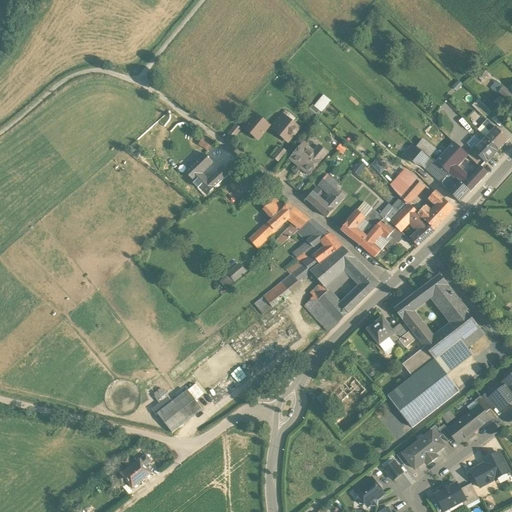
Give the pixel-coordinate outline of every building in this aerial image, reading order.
[(421,54),(414,47),(406,57),(412,63),(421,54)] [(484,72),(477,80),(482,83),(488,75),(484,72)] [(511,100),(511,95),(496,83),(491,90),(509,104),(511,100)] [(309,111),(316,117),(331,99),(324,93),(309,111)] [(491,113),(478,101),(472,107),(485,120),(491,113)] [(268,126),(251,112),(249,114),(254,118),(245,129),(240,125),(239,127),(256,142),(268,126)] [(249,114),(240,125),(245,129),(254,118),(249,114)] [(299,129),(282,114),(280,116),(284,120),(275,132),(271,128),(269,130),(286,144),(291,138),(294,137),(296,135),(296,132),(299,129)] [(280,116),(271,128),(275,132),(284,120),(280,116)] [(508,141),(487,121),(482,126),(490,134),(485,139),(498,151),(499,152),(508,141)] [(482,126),(477,131),(485,139),(490,134),(482,126)] [(238,132),(234,128),(227,136),(232,140),(238,132)] [(213,144),(198,135),(193,143),(199,146),(200,145),(209,150),(213,144)] [(430,159),(429,160),(436,165),(454,144),(448,139),(430,159)] [(475,139),(468,147),(473,152),(481,144),(475,139)] [(498,151),(485,139),(481,144),(473,152),(486,164),(498,151)] [(425,149),(418,144),(415,148),(422,153),(425,149)] [(454,144),(436,165),(449,176),(449,175),(450,176),(456,168),(467,156),(454,144)] [(313,154),(303,145),(291,161),(309,176),(327,154),(319,147),(313,154)] [(436,165),(429,160),(430,159),(422,153),(415,148),(413,146),(405,156),(415,165),(423,167),(442,183),(446,179),(449,176),(436,165)] [(279,151),(273,159),(278,162),(284,155),(279,151)] [(204,156),(192,168),(200,175),(212,163),(204,156)] [(357,172),(361,175),(367,164),(363,162),(357,172)] [(200,175),(192,168),(186,174),(207,195),(215,188),(208,182),(200,175)] [(469,180),(456,168),(450,176),(454,179),(458,183),(463,187),(470,193),(487,175),(480,168),(469,180)] [(223,169),(208,182),(215,188),(229,176),(223,169)] [(404,171),(390,187),(398,197),(414,179),(404,171)] [(338,187),(327,177),(319,186),(331,197),(336,191),(338,189),(337,188),(338,187)] [(414,179),(398,197),(407,206),(409,204),(412,201),(423,188),(414,179)] [(463,187),(458,183),(453,188),(451,186),(447,189),(450,192),(449,192),(461,203),(470,193),(463,187)] [(432,196),(426,190),(423,193),(429,199),(432,196)] [(345,198),(336,191),(331,197),(332,197),(324,206),(319,212),(327,219),(345,198)] [(454,210),(435,193),(432,196),(429,199),(437,207),(436,208),(446,218),(454,210)] [(318,201),(311,195),(306,201),(313,207),(318,201)] [(275,200),(263,211),(271,219),(272,219),(273,220),(283,212),(281,210),(283,209),(275,200)] [(324,206),(318,201),(313,207),(319,212),(324,206)] [(430,214),(424,208),(423,210),(418,204),(416,205),(412,201),(409,204),(410,205),(415,211),(419,215),(418,215),(420,217),(434,231),(446,218),(436,208),(430,214)] [(400,216),(396,220),(404,228),(410,222),(407,219),(415,211),(410,205),(400,216)] [(388,206),(379,217),(383,220),(392,209),(388,206)] [(273,220),(267,225),(275,231),(288,220),(295,212),(288,207),(283,212),(273,220)] [(383,220),(381,223),(386,228),(380,236),(389,243),(392,240),(389,237),(394,232),(390,228),(392,225),(391,225),(396,220),(400,216),(392,209),(383,220)] [(371,210),(364,219),(365,219),(363,222),(369,226),(378,216),(371,210)] [(415,211),(407,219),(410,222),(412,224),(420,217),(418,215),(419,215),(415,211)] [(309,222),(295,212),(288,220),(294,224),(301,230),(309,222)] [(357,212),(341,231),(348,238),(356,244),(362,235),(356,230),(363,222),(365,219),(364,219),(357,212)] [(379,217),(378,216),(369,226),(370,228),(374,231),(381,223),(383,220),(379,217)] [(420,217),(412,224),(420,233),(415,238),(421,245),(435,233),(434,231),(420,217)] [(404,228),(396,220),(391,225),(392,225),(399,232),(404,228)] [(309,222),(301,230),(308,235),(313,239),(324,231),(311,221),(309,222)] [(367,239),(360,247),(375,259),(380,253),(371,246),(380,236),(386,228),(381,223),(374,231),(367,239)] [(294,224),(284,234),(289,239),(297,233),(301,230),(294,224)] [(267,225),(261,231),(268,237),(275,231),(267,225)] [(367,230),(362,235),(367,239),(374,231),(370,228),(368,231),(367,230)] [(301,230),(297,233),(304,239),(308,235),(301,230)] [(335,240),(324,231),(313,239),(307,244),(313,249),(320,244),(325,249),(312,259),(318,266),(319,265),(320,266),(331,258),(343,248),(335,240)] [(362,235),(356,244),(360,247),(367,239),(362,235)] [(415,238),(410,235),(406,238),(410,243),(411,241),(418,248),(421,245),(415,238)] [(371,246),(380,253),(385,248),(389,243),(380,236),(371,246)] [(281,238),(274,244),(279,248),(285,243),(281,238)] [(389,243),(385,248),(390,252),(397,244),(392,240),(389,243)] [(363,269),(343,248),(331,258),(339,267),(333,272),(343,281),(344,280),(346,282),(350,278),(351,280),(354,277),(363,269)] [(300,250),(293,255),(297,260),(302,256),(304,255),(300,250)] [(343,306),(332,296),(345,283),(343,281),(333,272),(339,267),(331,258),(320,266),(310,273),(312,275),(321,285),(311,295),(314,298),(338,325),(348,315),(340,309),(343,306)] [(312,259),(304,265),(304,266),(310,272),(318,266),(312,259)] [(232,274),(237,281),(249,271),(244,265),(232,274)] [(304,266),(263,298),(270,307),(312,275),(310,272),(304,266)] [(363,269),(354,277),(358,280),(358,281),(367,273),(363,269)] [(367,273),(358,281),(358,280),(357,282),(362,287),(343,306),(340,309),(348,315),(349,316),(379,286),(367,273)] [(439,277),(415,295),(422,304),(431,297),(433,299),(447,288),(439,277)] [(449,291),(447,288),(433,299),(450,321),(452,324),(465,313),(466,312),(449,291)] [(409,300),(395,310),(406,325),(403,327),(409,334),(412,331),(417,339),(421,343),(429,336),(411,312),(422,304),(415,295),(409,300)] [(263,298),(254,306),(263,317),(272,309),(270,307),(263,298)] [(338,325),(314,298),(305,307),(329,334),(338,325)] [(432,340),(429,336),(421,343),(425,348),(435,361),(460,341),(477,328),(465,313),(452,324),(448,327),(432,340)] [(391,332),(382,320),(367,331),(378,346),(379,346),(389,339),(393,344),(393,343),(397,340),(391,332)] [(407,335),(400,325),(391,332),(397,340),(399,341),(407,335)] [(460,341),(467,350),(484,336),(477,328),(460,341)] [(407,335),(399,341),(399,342),(405,349),(406,348),(412,343),(417,339),(412,331),(409,334),(407,335)] [(389,339),(379,346),(378,346),(376,347),(382,355),(395,345),(393,343),(393,344),(389,339)] [(435,361),(447,376),(472,356),(467,350),(460,341),(435,361)] [(402,366),(412,378),(435,361),(425,348),(402,366)] [(412,378),(388,398),(412,429),(459,392),(447,376),(435,361),(412,378)] [(511,376),(503,383),(506,386),(511,393),(511,376)] [(491,398),(490,399),(496,406),(495,406),(500,412),(511,401),(511,393),(506,386),(491,398)] [(188,392),(158,415),(172,434),(202,411),(188,392)] [(333,402),(324,392),(315,400),(324,410),(333,402)] [(487,394),(481,399),(490,410),(495,406),(496,406),(490,399),(491,398),(487,394)] [(481,399),(480,398),(474,402),(479,408),(479,407),(485,414),(490,410),(481,399)] [(479,408),(463,419),(473,432),(489,420),(485,414),(479,407),(479,408)] [(448,431),(448,432),(453,439),(457,444),(473,432),(463,419),(448,431)] [(435,426),(430,430),(432,433),(438,440),(443,436),(438,430),(435,426)] [(448,431),(444,426),(438,430),(443,436),(448,443),(453,439),(448,432),(448,431)] [(432,433),(418,444),(429,459),(444,447),(438,440),(432,433)] [(429,459),(418,444),(403,455),(409,462),(415,470),(429,459)] [(402,453),(397,456),(404,466),(409,462),(403,455),(402,453)] [(485,464),(471,472),(480,489),(509,473),(498,454),(484,461),(485,464)] [(151,463),(145,456),(140,460),(146,467),(151,463)] [(128,458),(125,460),(131,468),(134,465),(128,458)] [(125,460),(122,462),(128,470),(131,468),(125,460)] [(134,465),(131,468),(142,482),(147,478),(148,479),(151,477),(149,476),(151,474),(146,467),(140,460),(134,465)] [(402,474),(393,462),(384,469),(393,481),(402,474)] [(142,482),(131,468),(128,470),(122,475),(127,482),(133,489),(134,488),(136,489),(138,487),(137,486),(142,482)] [(127,482),(122,475),(116,479),(122,486),(127,482)] [(371,479),(355,492),(360,498),(359,504),(377,507),(377,501),(384,495),(371,479)] [(456,484),(449,488),(449,487),(442,491),(442,492),(435,496),(444,511),(462,502),(465,500),(460,491),(456,484)] [(471,485),(460,491),(465,500),(462,502),(465,508),(479,500),(471,485)]
